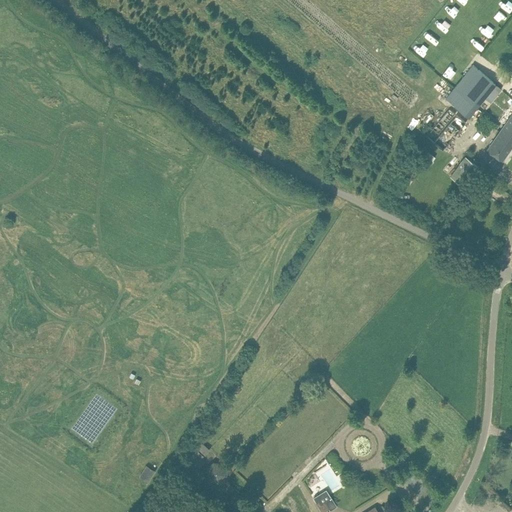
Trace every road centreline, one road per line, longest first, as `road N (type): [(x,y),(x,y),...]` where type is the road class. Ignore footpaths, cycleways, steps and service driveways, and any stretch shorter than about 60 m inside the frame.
road 1 (unclassified): [(501,270),(220,138),(50,0)]
road 2 (unclassified): [(449,511),(485,428),(501,270)]
